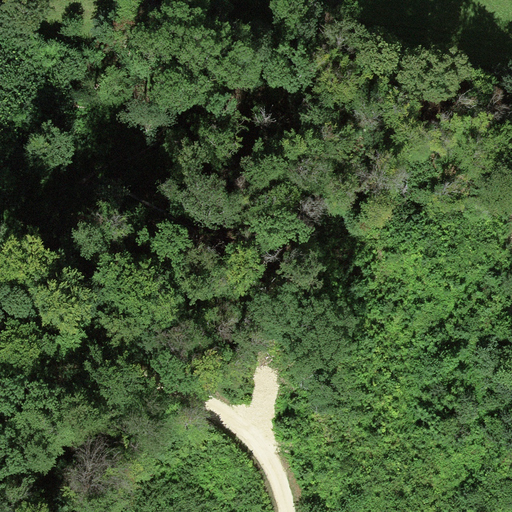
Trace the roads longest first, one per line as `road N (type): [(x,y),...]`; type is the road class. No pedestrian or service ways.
road 1 (track): [(511,73),(234,63),(0,84)]
road 2 (track): [(0,377),(74,369),(192,379),(259,433),(283,511)]
